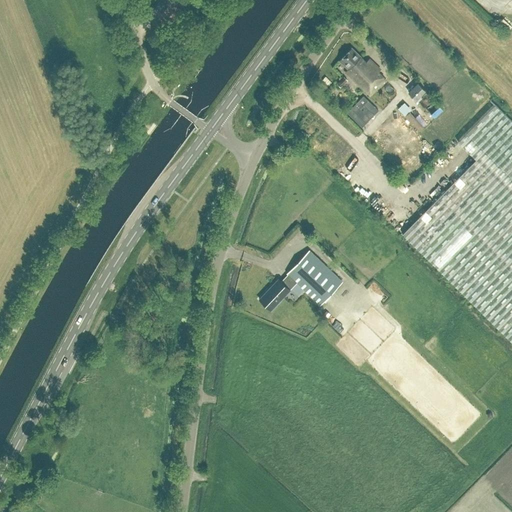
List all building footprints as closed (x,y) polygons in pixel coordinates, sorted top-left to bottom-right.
[(189,13),(199,0),(191,0),(184,9),(189,13)] [(366,62),(351,48),(339,60),(348,68),(345,71),(369,95),(385,79),(377,71),(380,69),(369,58),(366,62)] [(343,75),(336,83),(341,87),(347,80),(343,75)] [(322,79),(318,83),(324,89),(328,85),(322,79)] [(408,92),(415,99),(424,90),(417,83),(408,92)] [(355,104),(347,112),(362,126),(378,110),(367,99),(363,95),(355,104)] [(458,176),(402,233),(511,341),(511,119),(495,103),(458,141),(476,158),(458,176)] [(441,168),(451,160),(447,156),(438,165),(441,168)] [(426,189),(435,176),(429,173),(420,186),(426,189)] [(388,202),(379,193),(370,201),(380,210),(388,202)] [(319,304),(341,280),(309,250),(287,273),(288,274),(281,282),(278,278),(259,298),(270,309),(290,289),(289,288),(296,281),(319,304)]
